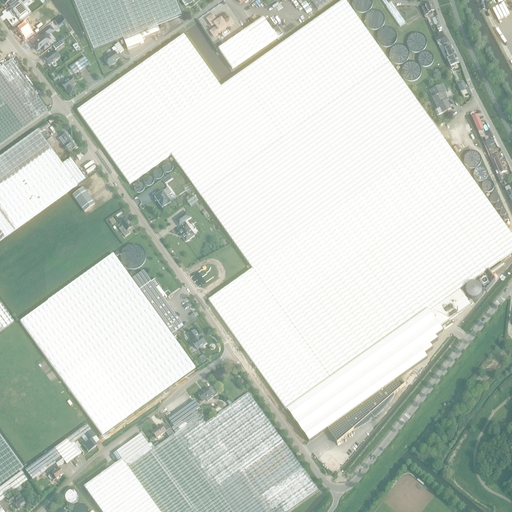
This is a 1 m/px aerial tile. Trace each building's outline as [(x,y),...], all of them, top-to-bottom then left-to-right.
[(20,0),(11,7),(14,10),(13,11),(16,15),(19,19),(27,13),(22,6),(29,0),(20,0)] [(73,0),(94,50),(123,38),(125,42),(158,29),(157,25),(182,15),(175,0),(73,0)] [(311,0),(318,9),(331,0),(311,0)] [(389,0),(381,0),(400,27),(405,23),(395,8),(390,1),(389,0)] [(184,35),(77,111),(130,185),(171,155),(180,168),(183,172),(197,191),(233,243),(253,269),(209,301),(287,411),(428,310),(429,312),(460,290),(511,253),(511,236),(345,1),(248,69),(227,84),(222,88),(184,35)] [(428,14),(427,13),(430,12),(431,13),(433,12),(433,11),(434,11),(432,5),(431,5),(430,4),(422,7),(425,15),(428,14)] [(210,32),(214,37),(234,23),(230,18),(224,22),(222,19),(218,22),(213,15),(207,19),(212,26),(215,24),(217,27),(210,32)] [(233,69),(248,58),(277,38),(263,18),(219,49),(233,69)] [(30,31),(25,24),(18,29),(25,39),(30,35),(28,33),(30,31)] [(36,43),(33,46),(37,51),(40,48),(42,47),(43,49),(47,46),(45,44),(49,41),(47,38),(49,36),(47,34),(52,30),(49,26),(40,33),(42,36),(39,38),(40,40),(38,42),(36,43)] [(278,27),(273,31),(278,38),(283,34),(278,27)] [(381,32),(382,47),(392,46),(390,27),(383,28),(383,32),(381,32)] [(158,29),(125,42),(128,49),(144,43),(143,39),(160,32),(158,29)] [(421,52),(425,36),(410,32),(406,48),(421,52)] [(53,46),(55,50),(63,44),(61,40),(53,46)] [(105,60),(109,67),(114,64),(113,63),(119,59),(116,55),(119,53),(120,53),(124,51),(119,43),(115,46),(117,50),(110,55),(111,56),(105,60)] [(447,45),(443,47),(446,51),(444,53),(447,59),(455,55),(453,50),(452,50),(450,46),(448,47),(447,45)] [(44,57),(50,64),(59,57),(53,50),(50,53),(48,54),(44,57)] [(420,51),(419,63),(430,64),(431,53),(420,51)] [(455,55),(447,59),(452,69),(455,68),(454,65),(458,63),(457,60),(458,59),(455,55)] [(70,67),(75,75),(90,65),(84,57),(70,67)] [(11,60),(1,67),(0,67),(0,145),(48,111),(31,88),(11,60)] [(419,63),(403,63),(403,80),(413,80),(413,77),(418,77),(419,63)] [(67,91),(76,84),(71,78),(62,84),(67,91)] [(464,83),(457,86),(458,86),(460,92),(461,92),(467,89),(464,83)] [(443,84),(429,90),(433,98),(432,98),(438,110),(436,111),(439,116),(451,110),(447,101),(445,102),(444,99),(447,97),(444,92),(446,91),(443,84)] [(478,132),(484,129),(478,115),(472,117),(478,132)] [(38,130),(40,133),(49,126),(47,123),(38,130)] [(0,241),(30,220),(77,186),(62,165),(36,130),(0,155),(0,241)] [(61,146),(62,145),(68,153),(76,147),(66,133),(58,139),(60,142),(59,143),(61,146)] [(52,137),(47,140),(51,146),(56,143),(52,137)] [(493,139),(485,142),(487,147),(495,143),(493,139)] [(464,162),(475,166),(480,155),(468,150),(464,162)] [(491,157),(494,164),(502,160),(499,154),(491,157)] [(70,159),(62,165),(77,186),(85,180),(70,159)] [(494,164),(497,170),(505,167),(502,160),(494,164)] [(474,174),(480,179),(487,173),(481,167),(474,174)] [(507,172),(505,167),(497,170),(502,181),(504,179),(502,174),(507,172)] [(481,185),(486,191),(493,185),(489,179),(481,185)] [(157,195),(154,197),(157,201),(162,209),(165,207),(167,209),(170,207),(168,204),(170,203),(166,197),(171,194),(168,188),(158,195),(157,195)] [(84,213),(94,205),(82,189),(72,196),(84,213)] [(495,194),(490,198),(494,203),(499,199),(495,194)] [(195,196),(187,201),(191,207),(198,201),(195,196)] [(121,212),(116,216),(119,220),(124,216),(121,212)] [(186,212),(175,221),(179,226),(180,225),(181,227),(178,230),(183,237),(182,237),(186,242),(187,241),(188,241),(189,241),(190,239),(194,236),(186,224),(185,224),(184,222),(190,218),(186,212)] [(125,238),(130,234),(128,231),(132,228),(127,220),(121,224),(123,227),(119,229),(125,238)] [(143,258),(143,257),(143,255),(142,253),(141,251),(140,249),(138,248),(136,247),(134,246),(132,246),(129,246),(127,247),(125,248),(124,249),(122,251),(121,253),(120,255),(120,257),(120,259),(120,261),(121,264),(123,265),(125,267),(126,268),(128,269),(131,269),(133,269),(136,268),(138,267),(139,266),(141,264),(142,262),(143,260),(143,258)] [(23,319),(20,322),(88,417),(102,435),(133,413),(195,368),(172,335),(132,280),(113,254),(107,259),(106,260),(98,265),(91,270),(84,275),(84,276),(76,281),(67,287),(60,293),(52,298),(44,304),(36,310),(28,316),(23,319)] [(144,271),(132,280),(172,335),(183,327),(144,271)] [(476,280),(463,288),(472,301),(484,293),(476,280)] [(428,310),(287,411),(288,412),(309,442),(327,429),(337,444),(353,430),(358,428),(362,425),(367,423),(371,420),(375,417),(378,414),(382,410),(385,407),(388,403),(391,399),(395,395),(406,385),(405,385),(400,378),(427,358),(425,355),(433,350),(430,346),(438,341),(435,337),(443,332),(440,328),(470,306),(460,290),(429,312),(428,310)] [(0,333),(14,323),(13,322),(11,319),(0,303),(0,333)] [(450,322),(442,327),(444,330),(452,324),(450,322)] [(203,346),(206,344),(201,337),(199,338),(198,336),(194,331),(188,336),(193,342),(192,343),(197,350),(200,348),(201,349),(204,347),(203,346)] [(203,402),(206,399),(208,402),(217,394),(212,387),(208,389),(208,388),(202,393),(202,392),(198,395),(203,402)] [(174,427),(172,428),(175,433),(175,434),(230,511),(282,511),(317,489),(248,393),(248,394),(224,411),(219,414),(206,423),(197,410),(174,427)] [(191,402),(168,419),(174,427),(197,410),(199,408),(194,400),(191,402)] [(165,432),(166,431),(161,425),(153,432),(157,438),(165,432)] [(87,426),(67,440),(71,445),(74,443),(84,435),(90,431),(87,426)] [(166,431),(165,432),(169,438),(170,438),(174,435),(174,434),(171,430),(170,428),(169,429),(168,430),(166,431)] [(89,441),(83,445),(88,452),(97,446),(95,444),(92,439),(95,437),(90,431),(84,435),(89,441)] [(117,452),(123,460),(126,465),(150,447),(149,445),(141,434),(117,452)] [(150,447),(126,465),(151,500),(159,511),(230,511),(175,434),(174,434),(174,435),(170,438),(169,438),(168,438),(160,445),(154,448),(152,450),(150,447)] [(0,484),(20,471),(23,469),(0,436),(0,484)] [(32,481),(46,471),(55,464),(57,467),(64,462),(66,465),(78,456),(78,455),(71,445),(67,440),(25,471),(32,481)] [(74,443),(71,445),(78,455),(81,453),(74,443)] [(123,460),(84,487),(102,511),(159,511),(151,500),(126,465),(123,460)] [(62,474),(57,467),(55,464),(46,471),(49,476),(48,476),(52,481),(62,474)] [(22,473),(0,489),(0,511),(2,510),(0,507),(0,500),(5,497),(12,492),(13,492),(16,489),(19,492),(22,490),(20,486),(27,481),(22,473)] [(11,497),(6,500),(10,505),(13,502),(18,510),(25,504),(22,501),(24,499),(19,493),(12,498),(11,497)]
